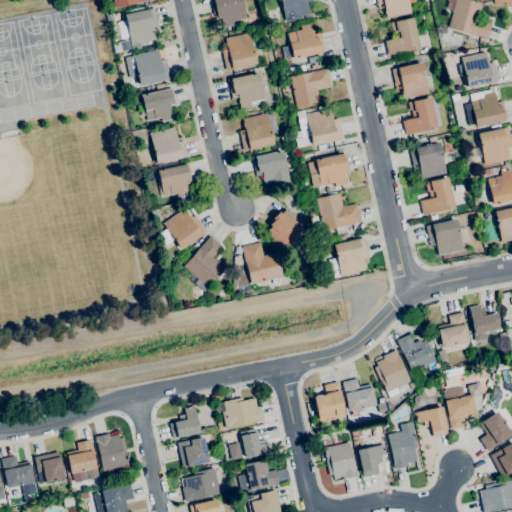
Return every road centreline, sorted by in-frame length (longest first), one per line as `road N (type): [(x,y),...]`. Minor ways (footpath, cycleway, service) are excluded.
road 1 (residential): [(0,429),(331,357),(362,342),(409,294),(493,272)]
road 2 (residential): [(344,0),(409,294)]
road 3 (residential): [(182,0),(224,198),(240,212)]
road 4 (residential): [(312,511),(280,367)]
road 5 (residential): [(159,511),(134,394)]
